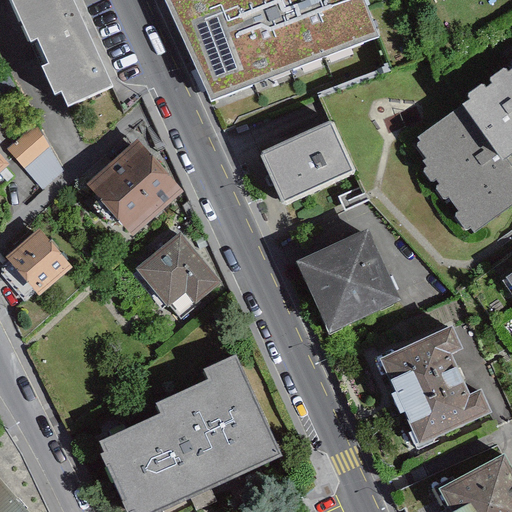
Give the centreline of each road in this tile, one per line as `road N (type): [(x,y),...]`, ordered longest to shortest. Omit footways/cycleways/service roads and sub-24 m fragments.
road 1 (residential): [(130,0),(368,511)]
road 2 (residential): [(77,511),(0,357)]
